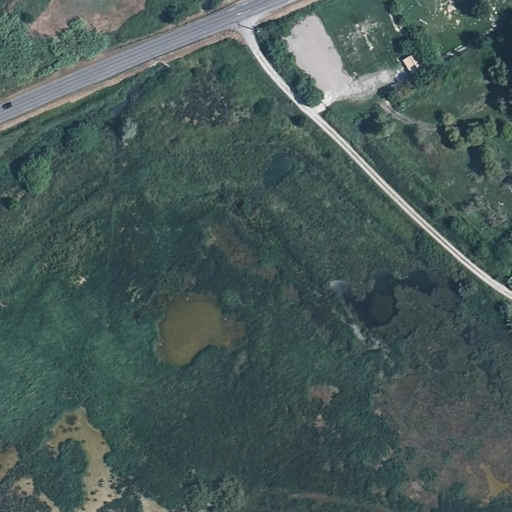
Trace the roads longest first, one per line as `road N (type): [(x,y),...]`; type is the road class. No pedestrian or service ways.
road 1 (track): [(235,16),(262,58),(418,220),(511,295)]
road 2 (tertiary): [(0,113),(277,0)]
